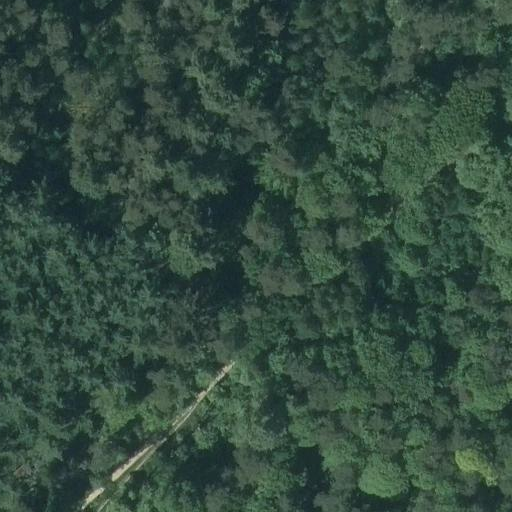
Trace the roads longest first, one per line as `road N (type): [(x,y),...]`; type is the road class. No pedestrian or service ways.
road 1 (track): [(73,511),(295,293)]
road 2 (unknown): [(434,0),(414,99),(375,216)]
road 3 (track): [(375,216),(511,84)]
